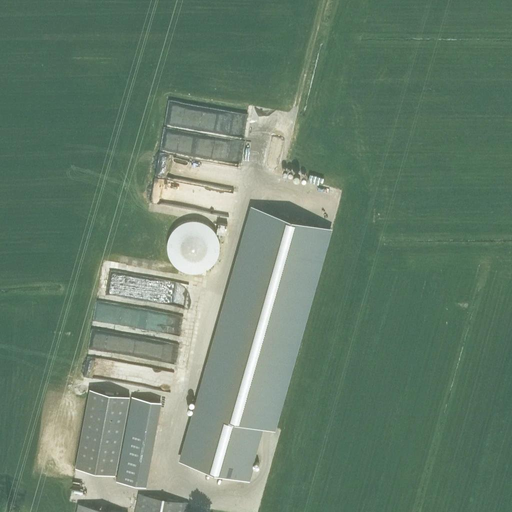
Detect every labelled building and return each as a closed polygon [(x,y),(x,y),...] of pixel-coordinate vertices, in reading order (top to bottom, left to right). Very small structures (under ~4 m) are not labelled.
[(158,153),(156,173),(207,179),(209,159),(158,153)] [(237,164),(231,163),(228,180),(236,182),(238,174),(235,173),(237,164)] [(256,184),(258,171),(251,170),(252,164),(248,163),(245,182),(256,184)] [(167,192),(173,193),(175,184),(168,183),(168,179),(153,177),(150,198),(166,200),(167,192)] [(335,229),(258,206),(183,458),(249,478),(264,427),(275,430),(335,229)] [(169,270),(213,266),(211,244),(185,246),(185,244),(178,244),(177,236),(167,237),(169,270)] [(139,292),(150,296),(152,289),(146,287),(149,279),(141,276),(137,287),(141,288),(139,292)] [(114,319),(154,325),(157,308),(117,302),(114,319)] [(145,332),(164,336),(165,331),(146,327),(145,332)] [(109,346),(129,349),(130,344),(133,345),(135,334),(112,330),(109,346)] [(112,363),(110,375),(121,377),(120,379),(138,381),(140,368),(112,363)] [(129,395),(90,388),(76,467),(115,474),(129,395)] [(146,487),(162,402),(132,397),(117,482),(146,487)] [(186,511),(189,503),(139,494),(135,511),(118,511),(78,504),(76,511),(186,511)]
